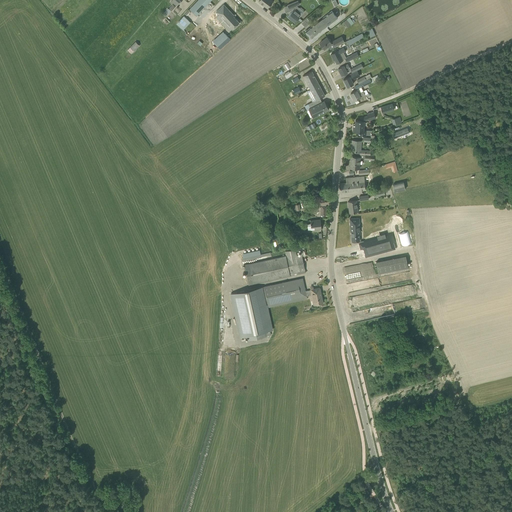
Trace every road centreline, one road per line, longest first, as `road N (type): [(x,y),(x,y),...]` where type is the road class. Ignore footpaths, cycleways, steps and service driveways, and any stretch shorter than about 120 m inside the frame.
road 1 (tertiary): [(391,511),(331,277),(340,112),(320,64),(247,0)]
road 2 (track): [(103,511),(0,271)]
road 3 (track): [(511,40),(340,112)]
